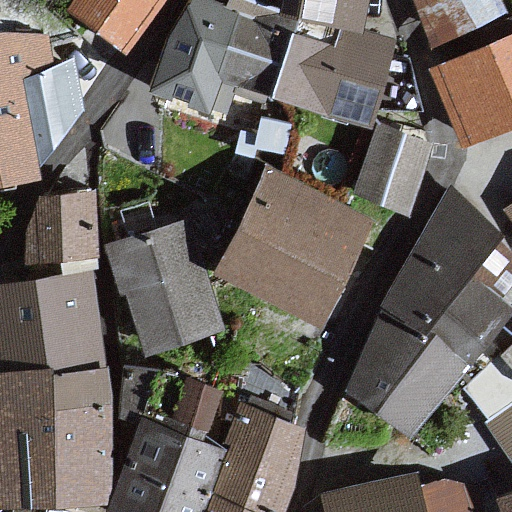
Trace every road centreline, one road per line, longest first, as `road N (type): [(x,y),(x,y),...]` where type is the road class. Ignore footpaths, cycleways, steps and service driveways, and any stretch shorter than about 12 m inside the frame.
road 1 (residential): [(387,0),(441,149),(319,395),(287,511)]
road 2 (residential): [(0,244),(178,0)]
